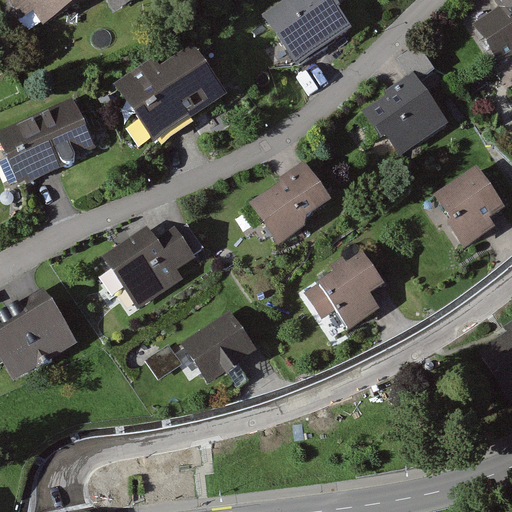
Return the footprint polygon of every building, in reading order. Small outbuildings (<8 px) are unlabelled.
[(27,0),(18,6),(40,41),(105,0),(107,0),(120,19),(143,4),(140,0),(27,0)] [(337,0),(282,0),(262,14),(296,64),(352,26),(337,5),(340,3),(337,0)] [(511,0),(495,0),(503,11),(477,27),(502,67),(511,60),(511,0)] [(154,57),(113,84),(153,142),(226,93),(193,43),(160,65),(154,57)] [(413,59),(404,64),(415,80),(389,97),(392,102),(372,115),(404,164),(454,132),(425,88),(440,78),(423,52),(413,59)] [(73,97),(0,130),(0,143),(19,184),(26,181),(28,183),(68,165),(66,162),(97,148),(73,97)] [(335,211),(309,171),(284,187),(287,191),(259,209),(287,251),(315,232),(311,227),(335,211)] [(508,215),(481,175),(438,203),(472,255),(501,236),(494,225),(508,215)] [(108,238),(114,248),(158,222),(152,212),(108,238)] [(199,264),(183,237),(164,248),(153,231),(110,256),(143,313),(189,286),(182,274),(199,264)] [(387,293),(366,261),(353,269),(347,261),(333,271),(338,279),(311,297),(328,322),(340,314),(353,333),(383,314),(374,301),(387,293)] [(78,345),(55,307),(0,339),(0,350),(18,380),(78,345)] [(258,357),(233,318),(187,347),(217,393),(249,373),(244,366),(258,357)] [(144,361),(158,381),(183,364),(169,344),(144,361)] [(511,350),(493,362),(511,393),(511,350)]
